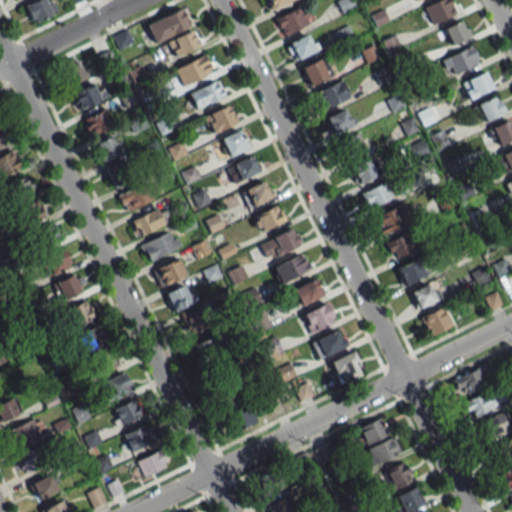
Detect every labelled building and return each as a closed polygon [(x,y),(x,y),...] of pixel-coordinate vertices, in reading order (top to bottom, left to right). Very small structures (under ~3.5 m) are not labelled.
[(31,23),(55,11),(49,0),(33,0),(22,5),(31,23)] [(265,0),(269,8),(286,0),(265,0)] [(428,22),(454,14),(448,0),(435,0),(422,4),(428,22)] [(272,19),(280,35),(308,22),(300,5),(272,19)] [(142,24),(145,31),(141,33),(146,45),(187,26),(179,8),(142,24)] [(448,45),(468,35),(461,19),(441,28),(448,45)] [(173,57),(196,44),(188,29),(165,42),(173,57)] [(283,44),(292,61),(315,49),(306,32),(283,44)] [(478,61),(470,45),(440,59),(447,75),(478,61)] [(172,68),(180,84),(210,70),(203,54),(172,68)] [(68,85),(84,76),(73,56),(57,65),(68,85)] [(330,74),(321,56),(298,67),(307,85),(330,74)] [(482,71),(490,86),(474,94),(466,78),(482,71)] [(187,92),(193,108),(222,96),(216,80),(187,92)] [(319,109),(346,97),(339,80),(311,92),(319,109)] [(102,88),(94,90),(93,85),(67,91),(72,109),(105,100),(102,88)] [(492,96),(499,112),(484,120),(476,104),(492,96)] [(209,132),(234,120),(226,104),(201,116),(209,132)] [(353,122),(343,106),(323,118),(333,134),(353,122)] [(81,120),(88,134),(110,123),(102,108),(81,120)] [(506,120),(511,131),(511,136),(498,143),(490,128),(506,120)] [(219,137),(227,156),(246,148),(238,129),(219,137)] [(336,143),(346,160),(365,149),(354,132),(336,143)] [(92,144),(100,162),(122,152),(114,134),(92,144)] [(511,147),(511,166),(508,169),(500,153),(511,147)] [(0,154),(0,176),(18,167),(9,150),(0,154)] [(223,167),(231,183),(256,170),(248,154),(223,167)] [(348,167),(355,184),(378,174),(370,157),(348,167)] [(106,163),(107,182),(129,180),(127,162),(106,163)] [(10,199),(30,192),(25,177),(5,183),(10,199)] [(511,190),(511,178),(503,183),(508,192),(511,190)] [(117,201),(128,213),(151,192),(140,180),(117,201)] [(246,207),(269,196),(262,180),(239,191),(246,207)] [(359,192),(365,207),(390,198),(384,182),(359,192)] [(44,215),(36,199),(17,208),(24,224),(44,215)] [(372,217),(380,233),(406,220),(397,203),(372,217)] [(135,235),(165,222),(159,207),(128,220),(135,235)] [(279,224),(277,208),(252,212),(254,228),(279,224)] [(59,239),(50,222),(27,234),(36,250),(59,239)] [(257,243),(264,259),(297,245),(290,228),(257,243)] [(148,261),(177,244),(168,229),(139,246),(148,261)] [(412,249),(405,233),(383,242),(391,259),(412,249)] [(68,267),(61,249),(37,258),(44,276),(68,267)] [(278,283),(306,268),(298,253),(270,267),(278,283)] [(423,275),(415,257),(394,267),(402,284),(423,275)] [(160,285),(183,275),(176,258),(152,269),(160,285)] [(51,282),(57,300),(78,293),(72,275),(51,282)] [(291,289),(298,305),(320,294),(313,278),(291,289)] [(416,307),(437,297),(429,281),(408,292),(416,307)] [(190,302),(181,284),(162,293),(172,312),(190,302)] [(72,324),(91,318),(85,301),(67,307),(72,324)] [(307,331),(332,322),(325,303),(300,312),(307,331)] [(428,335),(449,324),(440,306),(419,317),(428,335)] [(195,309),(176,320),(185,336),(204,325),(195,309)] [(83,353),(102,345),(95,325),(75,333),(83,353)] [(309,341),(317,358),(344,345),(336,328),(309,341)] [(192,345),(201,362),(218,352),(209,336),(192,345)] [(361,374),(352,351),(328,360),(337,383),(361,374)] [(116,364),(110,354),(91,364),(96,374),(116,364)] [(450,381),(460,397),(486,381),(477,366),(450,381)] [(0,392),(11,386),(2,370),(0,370),(0,392)] [(102,380),(108,398),(129,389),(122,372),(102,380)] [(0,419),(18,411),(11,396),(0,401),(0,419)] [(116,425),(140,415),(133,399),(109,408),(116,425)] [(230,429),(255,424),(251,406),(226,412),(230,429)] [(480,422),(489,437),(510,425),(502,410),(480,422)] [(14,446),(42,432),(34,416),(6,431),(14,446)] [(386,434),(379,417),(354,429),(362,445),(386,434)] [(121,434),(130,453),(153,441),(144,423),(121,434)] [(371,464),(399,451),(391,436),(364,449),(371,464)] [(511,459),(511,439),(502,439),(502,459),(511,459)] [(16,460),(27,474),(47,458),(36,444),(16,460)] [(138,478),(165,466),(158,450),(131,462),(138,478)] [(288,460),(295,474),(312,465),(305,451),(288,460)] [(388,491),(411,480),(402,461),(379,472),(388,491)] [(252,483),(260,498),(285,484),(277,469),(252,483)] [(37,499),(55,489),(46,473),(28,483),(37,499)] [(103,501),(97,486),(84,492),(91,507),(103,501)] [(396,511),(403,511),(421,503),(413,486),(390,497),(396,511)] [(40,509),(41,511),(64,511),(59,500),(40,509)] [(267,500),(267,511),(290,511),(291,500),(267,500)]
